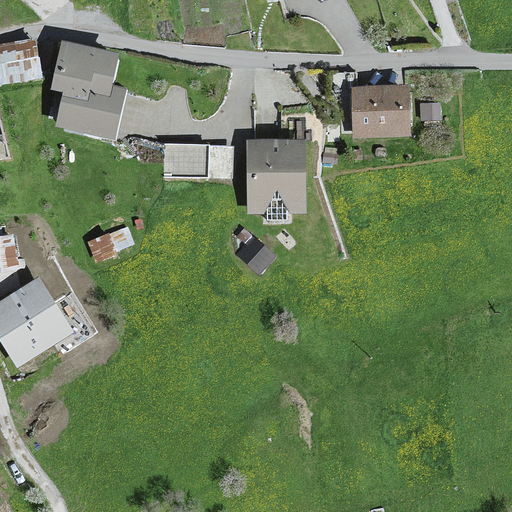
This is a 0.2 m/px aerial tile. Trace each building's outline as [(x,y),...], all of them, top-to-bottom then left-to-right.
[(0,50),(0,52),(4,86),(44,81),(41,47),(0,50)] [(128,62),(67,48),(57,96),(72,99),(66,129),(124,142),(134,95),(121,93),(128,62)] [(413,91),(358,91),(358,139),(413,139),(413,91)] [(316,145),(253,144),(252,214),(316,215),(316,145)] [(233,149),(167,147),(166,178),(232,181),(233,149)] [(127,228),(88,241),(96,264),(135,251),(127,228)] [(15,234),(0,236),(0,273),(21,270),(15,234)] [(45,280),(0,308),(0,331),(23,368),(78,333),(45,280)]
